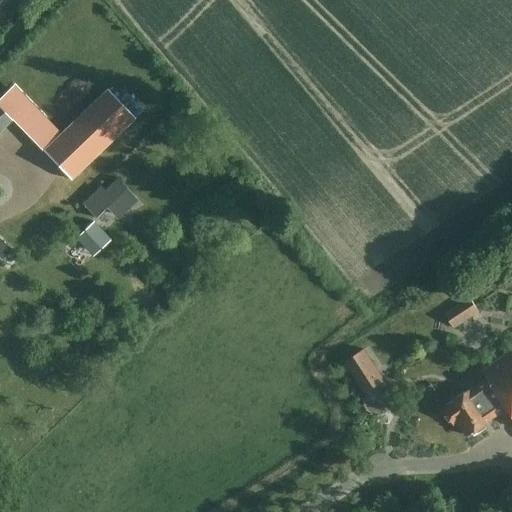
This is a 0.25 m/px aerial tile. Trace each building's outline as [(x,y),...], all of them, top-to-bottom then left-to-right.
[(107,89),(42,150),(69,179),(134,117),(107,89)] [(0,129),(11,119),(0,108),(0,129)] [(107,209),(117,219),(137,200),(117,178),(103,192),(99,187),(82,204),(97,218),(107,209)] [(92,221),(82,230),(100,249),(109,239),(92,221)] [(0,259),(1,261),(11,251),(0,239),(0,259)] [(453,327),(478,311),(468,297),(444,314),(453,327)] [(455,421),(465,435),(491,418),(491,417),(506,407),(511,415),(511,348),(481,369),(490,383),(477,392),(473,386),(444,405),(446,408),(442,411),(451,424),(455,421)] [(382,380),(380,377),(365,354),(346,366),(364,392),(382,380)]
